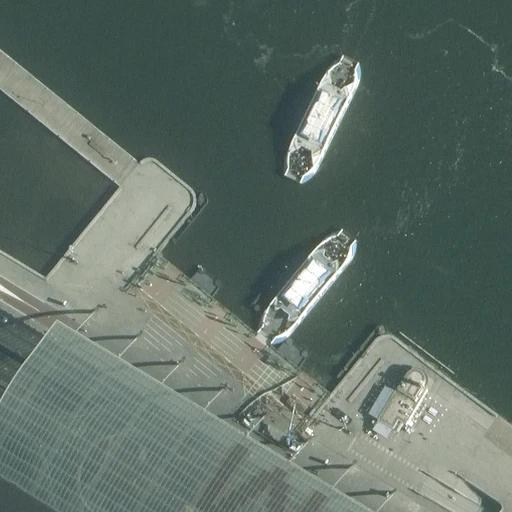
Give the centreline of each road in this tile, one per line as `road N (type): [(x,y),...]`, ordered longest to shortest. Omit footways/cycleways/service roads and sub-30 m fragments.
road 1 (primary): [(235,511),(0,369)]
road 2 (primary): [(0,448),(105,511)]
